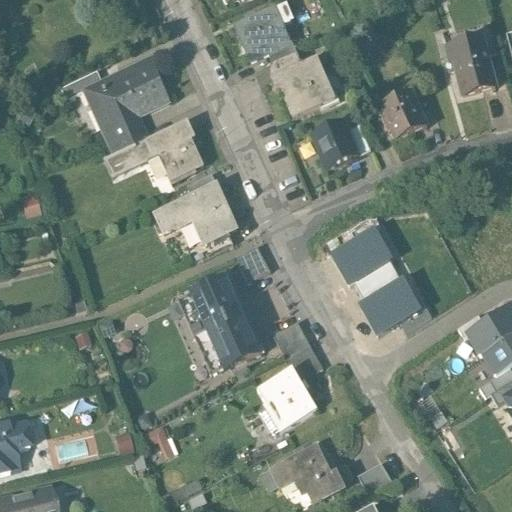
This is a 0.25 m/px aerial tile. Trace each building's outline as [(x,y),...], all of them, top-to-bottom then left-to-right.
[(130,0),(104,0),(109,11),(131,1),(130,0)] [(275,10),(271,11),(269,7),(250,15),(252,20),(235,27),(251,64),(269,56),(291,47),(283,28),(289,25),(292,19),(287,9),(282,8),(276,11),(275,10)] [(296,57),(292,46),(291,47),(269,56),(274,67),(296,57)] [(483,48),(455,55),(461,77),(459,78),(463,96),(494,88),(483,48)] [(301,68),(296,57),(274,67),(279,78),(301,68)] [(99,83),(83,90),(83,91),(90,106),(100,101),(112,128),(113,129),(134,119),(133,117),(167,102),(148,61),(99,83)] [(279,78),(271,81),(275,91),(281,89),(287,102),(285,103),(294,121),(336,103),(318,61),(301,68),(279,78)] [(94,72),(58,88),(64,100),(83,91),(83,90),(99,83),(94,72)] [(427,129),(412,95),(379,109),(390,135),(392,134),(396,143),(427,129)] [(134,119),(113,129),(112,128),(103,132),(108,145),(123,138),(139,130),(134,119)] [(149,140),(145,142),(146,144),(129,151),(123,138),(108,145),(113,156),(104,160),(112,178),(148,162),(146,158),(156,154),(169,184),(204,169),(192,142),(195,140),(188,123),(149,140)] [(347,135),(344,126),(312,139),(327,174),(358,161),(347,135)] [(139,130),(123,138),(129,151),(146,144),(145,142),(149,140),(144,129),(139,130)] [(347,135),(358,161),(371,155),(360,130),(347,135)] [(211,177),(188,188),(193,197),(194,197),(213,189),(216,187),(211,177)] [(213,189),(194,197),(193,197),(191,198),(192,198),(154,216),(162,235),(194,220),(200,232),(205,230),(211,242),(236,230),(229,214),(225,216),(213,189)] [(348,237),(355,248),(374,237),(381,234),(376,225),(365,227),(348,237)] [(354,287),(391,266),(374,237),(355,248),(333,261),(349,290),(354,287)] [(256,249),(233,259),(245,285),(270,273),(256,249)] [(391,266),(354,287),(365,307),(361,310),(377,339),(399,326),(419,315),(391,266)] [(229,279),(187,298),(193,312),(183,316),(193,339),(245,315),(229,279)] [(419,315),(399,326),(406,338),(432,322),(425,312),(419,315)] [(483,358),(511,340),(511,315),(510,313),(468,340),(481,360),(483,358)] [(245,315),(193,339),(203,362),(213,357),(220,371),(262,352),(245,315)] [(482,318),(460,327),(464,337),(485,328),(482,318)] [(297,323),(271,335),(285,360),(310,347),(297,323)] [(511,340),(483,358),(495,379),(509,370),(511,368),(511,340)] [(292,369),(257,390),(266,405),(257,411),(273,437),(317,410),(292,369)] [(485,400),(490,397),(511,382),(511,374),(509,370),(495,379),(479,389),(485,400)] [(505,401),(511,397),(511,382),(490,397),(497,408),(506,403),(505,401)] [(8,424),(0,425),(0,474),(13,472),(10,460),(12,460),(15,454),(15,452),(30,448),(25,426),(9,430),(8,424)] [(315,446),(270,469),(280,489),(300,478),(306,489),(311,486),(319,501),(344,488),(336,473),(330,476),(315,446)] [(392,484),(379,461),(356,475),(368,496),(392,484)] [(29,497),(13,501),(12,497),(0,499),(0,511),(57,511),(51,487),(28,493),(29,497)]
